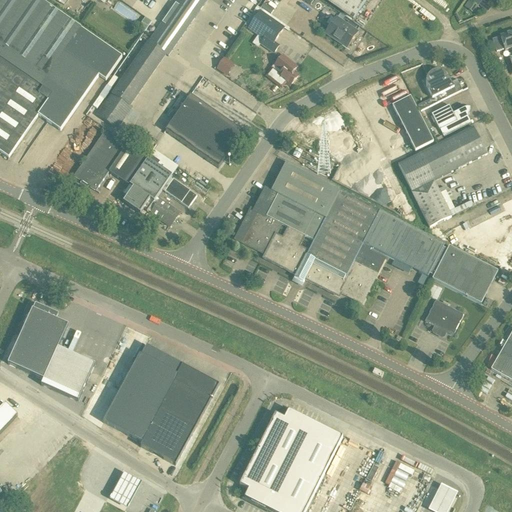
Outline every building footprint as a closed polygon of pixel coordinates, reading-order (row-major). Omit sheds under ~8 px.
[(60,132),(99,77),(106,82),(122,58),(37,0),(0,0),(0,152),(9,159),(38,117),(60,132)] [(168,58),(208,0),(177,0),(97,116),(117,131),(132,109),(130,107),(166,56),(168,58)] [(324,0),(354,20),(368,0),(324,0)] [(470,0),(469,0),(465,6),(469,9),(473,3),(478,7),(482,0),(470,0)] [(285,28),(282,26),(261,12),(260,11),(247,30),(257,37),(263,41),(260,46),(274,55),(280,46),(275,43),(284,29),(285,28)] [(347,48),(357,34),(335,20),(326,33),(347,48)] [(511,32),(500,37),(500,38),(492,40),(496,53),(504,50),(505,51),(511,48),(511,32)] [(221,60),(228,51),(223,47),(216,55),(221,60)] [(283,57),(275,67),(274,66),(265,77),(282,90),(286,84),(290,87),(298,77),(292,73),(297,68),(283,57)] [(227,77),(235,65),(224,58),(216,70),(227,77)] [(459,86),(454,89),(448,78),(447,76),(447,75),(445,74),(443,73),(442,72),(440,71),(438,71),(435,72),(433,72),(431,73),(430,74),(428,76),(427,77),(427,79),(426,81),(426,82),(426,85),(426,87),(435,105),(462,91),(459,86)] [(172,117),(226,156),(252,120),(198,82),(172,117)] [(415,152),(432,143),(410,98),(392,107),(415,152)] [(439,131),(440,130),(444,138),(471,124),(468,117),(470,108),(468,107),(467,107),(466,107),(464,108),(453,114),(449,106),(431,115),(439,131)] [(341,113),(335,117),(338,122),(345,118),(341,113)] [(77,130),(86,136),(94,125),(85,119),(84,119),(77,130)] [(473,128),(420,155),(398,166),(412,193),(411,194),(429,229),(452,217),(449,212),(454,209),(445,191),(440,194),(434,182),(487,155),(473,128)] [(127,147),(105,132),(74,177),(96,192),(109,173),(129,186),(146,160),(127,147)] [(158,161),(174,172),(179,165),(154,148),(152,153),(159,158),(158,161)] [(298,160),(302,152),(296,149),(292,157),(298,160)] [(147,213),(171,177),(158,168),(160,165),(150,158),(123,196),(126,199),(124,202),(141,213),(144,210),(147,213)] [(278,168),(283,163),(277,158),(273,164),(278,168)] [(377,274),(385,259),(370,251),(371,249),(428,278),(429,275),(434,277),(432,281),(481,306),(498,273),(449,248),(447,251),(443,249),(445,245),(340,192),(340,191),(286,163),(272,190),(265,186),(253,210),(251,208),(234,240),(243,244),(265,256),(263,259),(288,272),(296,276),(295,278),(294,278),(294,280),(303,284),(304,283),(303,283),(305,281),(312,285),(313,284),(339,298),(341,294),(362,304),(377,274)] [(235,166),(226,169),(228,175),(237,172),(235,166)] [(188,209),(197,197),(174,180),(165,193),(188,209)] [(222,196),(218,203),(223,206),(227,198),(222,196)] [(170,228),(180,213),(160,200),(150,214),(170,228)] [(432,285),(427,297),(437,302),(443,290),(432,285)] [(425,323),(434,328),(432,332),(432,335),(442,339),(444,339),(446,334),(452,337),(463,316),(436,302),(425,323)] [(32,310),(8,365),(43,381),(41,386),(78,403),(95,366),(58,349),(68,326),(56,321),(58,316),(36,305),(33,311),(32,310)] [(511,383),(511,333),(491,371),(511,383)] [(140,356),(103,424),(142,445),(140,448),(175,467),(218,387),(182,367),(182,366),(147,347),(141,357),(140,356)] [(0,434),(18,416),(5,405),(0,410),(0,434)] [(305,511),(343,438),(288,411),(284,420),(275,415),(239,486),(249,491),(244,499),(269,511),(305,511)] [(344,435),(342,440),(356,445),(357,440),(344,435)] [(327,478),(330,483),(338,477),(335,472),(327,478)] [(120,486),(116,484),(106,500),(127,511),(141,488),(124,478),(120,486)] [(448,511),(458,491),(440,483),(428,510),(433,511),(448,511)] [(338,493),(343,495),(347,487),(341,485),(338,493)] [(419,511),(421,509),(401,500),(397,507),(408,511),(419,511)]
